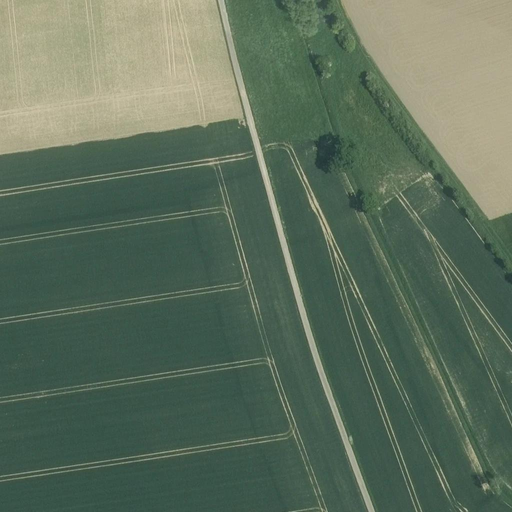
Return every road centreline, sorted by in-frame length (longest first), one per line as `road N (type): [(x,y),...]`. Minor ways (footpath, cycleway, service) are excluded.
road 1 (track): [(223,0),(287,256),(373,511)]
road 2 (track): [(341,0),(372,73),(511,267)]
